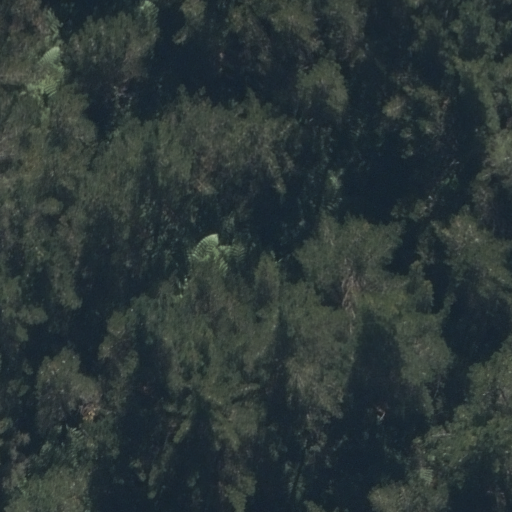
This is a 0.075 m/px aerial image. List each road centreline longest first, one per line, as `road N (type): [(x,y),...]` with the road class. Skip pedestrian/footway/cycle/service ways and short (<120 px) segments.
road 1 (track): [(263,511),(156,466),(0,320)]
road 2 (track): [(389,511),(511,415)]
